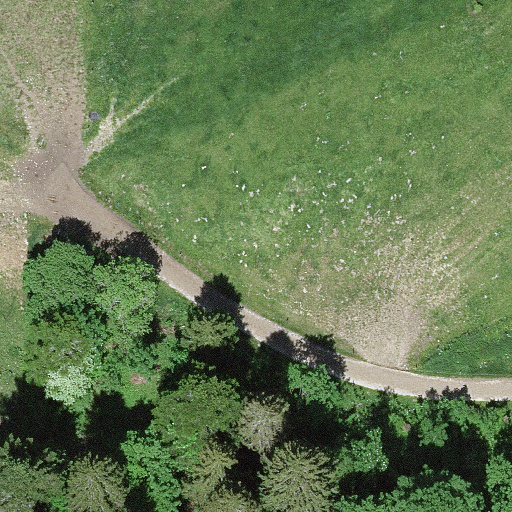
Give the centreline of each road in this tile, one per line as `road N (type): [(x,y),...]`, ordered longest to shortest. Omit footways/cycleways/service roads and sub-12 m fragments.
road 1 (track): [(511,391),(391,390),(192,300)]
road 2 (track): [(0,136),(192,300)]
